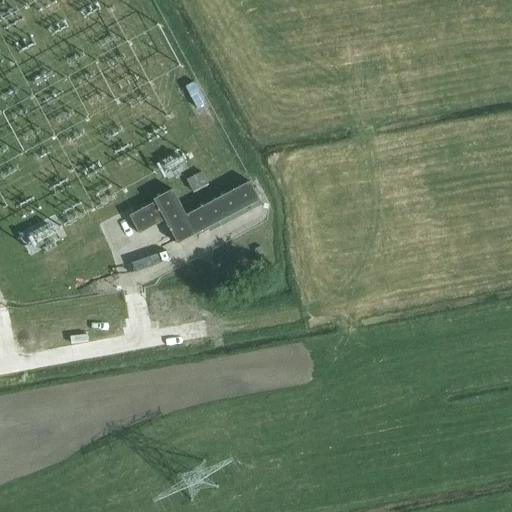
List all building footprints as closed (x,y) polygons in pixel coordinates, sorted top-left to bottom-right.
[(0,0),(0,1),(7,15),(24,6),(21,0),(0,0)] [(197,88),(186,94),(198,118),(209,112),(197,88)] [(204,174),(188,182),(193,190),(208,183),(204,174)] [(260,201),(251,183),(187,217),(174,191),(156,201),(157,203),(132,217),(141,233),(166,220),(179,244),(260,201)] [(49,219),(26,224),(31,248),(54,243),(49,219)]
